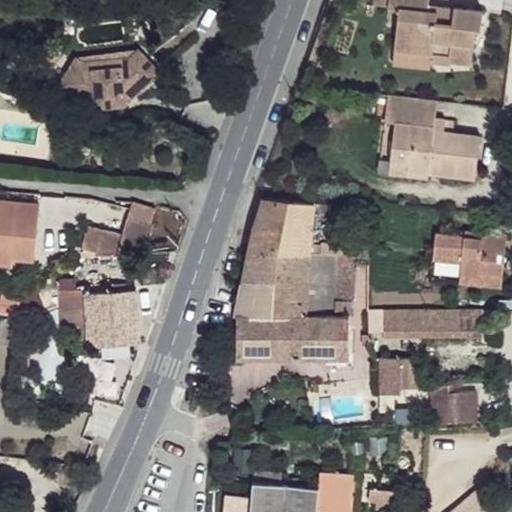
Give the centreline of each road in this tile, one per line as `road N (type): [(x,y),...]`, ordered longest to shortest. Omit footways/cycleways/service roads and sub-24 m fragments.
road 1 (primary): [(99,511),(221,199)]
road 2 (residential): [(221,199),(0,177)]
road 3 (primary): [(221,199),(292,0)]
road 4 (unknown): [(173,511),(181,439),(147,401)]
